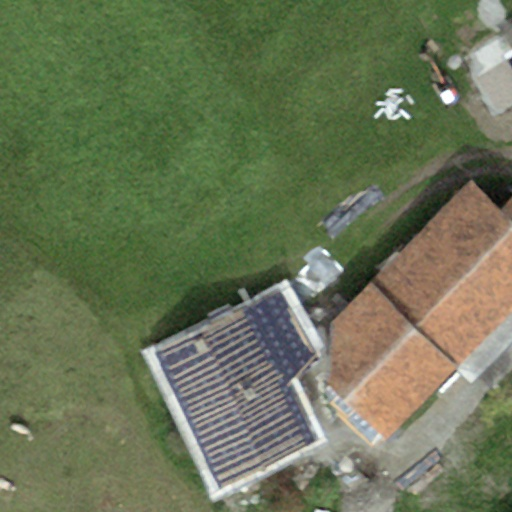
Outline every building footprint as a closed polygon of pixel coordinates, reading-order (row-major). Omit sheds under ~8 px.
[(511,47),(500,55),(511,74),(511,47)] [(329,322),(324,387),(384,444),(456,370),(511,312),(511,193),(499,207),(469,178),(329,322)] [(282,284),(147,352),(216,488),(313,439),(277,367),(315,348),(282,284)] [(511,342),(511,312),(456,370),(471,384),(511,342)] [(511,473),(511,446),(509,443),(487,459),(502,480),(511,473)]
